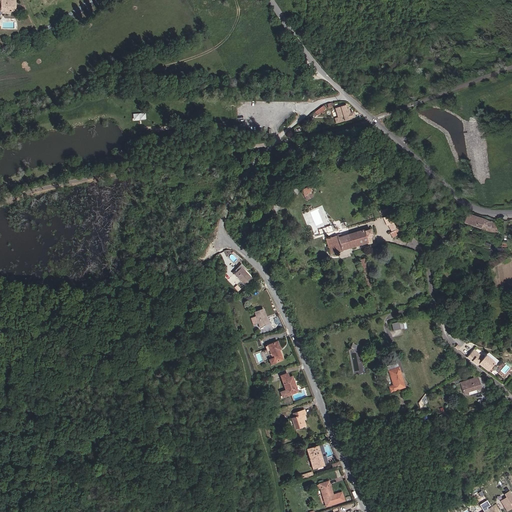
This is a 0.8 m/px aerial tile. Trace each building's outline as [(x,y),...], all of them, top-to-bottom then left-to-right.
[(0,0),(0,12),(1,12),(2,12),(2,10),(9,10),(14,10),(13,0),(0,0)] [(323,105),(315,111),(318,116),(327,109),(323,105)] [(341,116),(337,117),(339,121),(353,117),(351,112),(349,113),(345,106),(339,108),(341,116)] [(134,120),(146,119),(146,112),(133,113),(134,120)] [(305,200),(312,196),(307,185),(300,188),(305,200)] [(464,221),(466,222),(465,223),(485,229),(497,230),(498,225),(496,224),(496,222),(486,220),(468,214),(467,220),(465,220),(464,221)] [(343,236),(342,234),(331,237),(336,252),(372,240),(374,242),(378,241),(375,233),(377,233),(375,227),(369,229),(369,228),(346,235),(343,236)] [(369,289),(372,288),(366,268),(367,268),(364,258),(360,260),(361,266),(362,267),(369,289)] [(240,267),(233,275),(244,287),(252,279),(240,267)] [(262,308),(253,311),(259,326),(267,323),(262,308)] [(402,321),(392,324),(393,330),(404,327),(402,321)] [(271,358),(268,360),(267,360),(268,364),(269,364),(281,360),(276,350),(279,349),(276,341),(266,345),(271,358)] [(468,357),(478,365),(479,364),(484,357),(474,349),(468,357)] [(487,353),(484,357),(479,364),(489,371),(496,360),(487,353)] [(399,368),(388,371),(393,384),(390,385),(392,391),(405,387),(399,368)] [(279,393),(281,398),(296,392),(290,379),(288,379),(286,375),(278,378),(280,382),(281,382),(285,391),(279,393)] [(470,391),(477,389),(482,388),(479,377),(460,382),(464,393),(470,391)] [(305,414),(302,409),(289,414),(294,429),(303,426),(301,420),(303,419),(302,416),(305,414)] [(319,444),(315,446),(321,464),(325,462),(319,444)] [(321,464),(315,446),(307,448),(313,467),(321,464)] [(310,468),(313,467),(307,448),(304,449),(310,468)] [(317,484),(318,489),(321,488),(327,507),(337,503),(345,501),(342,492),(334,495),(328,480),(317,484)] [(506,497),(501,500),(506,510),(511,506),(511,495),(509,491),(504,494),(506,497)]
